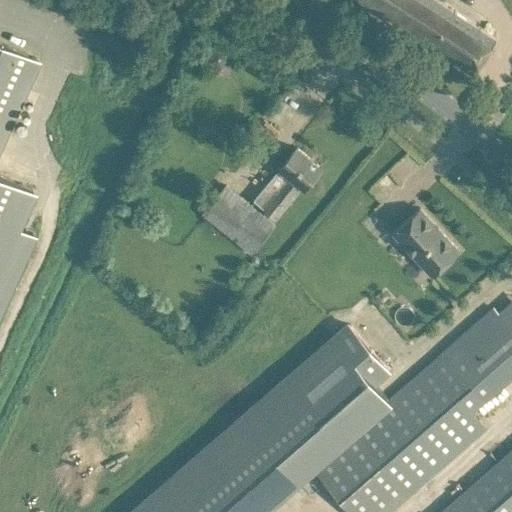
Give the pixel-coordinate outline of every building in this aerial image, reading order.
[(363,0),(474,72),(496,37),(439,0),(363,0)] [(0,303),(32,232),(16,225),(32,188),(0,173),(0,138),(36,58),(0,41),(0,303)] [(212,53),(212,59),(215,63),(221,64),(225,61),(226,55),(223,51),(217,50),(212,53)] [(254,199),(263,205),(277,217),(303,186),(304,187),(321,167),(297,147),(280,167),(254,199)] [(203,211),(216,222),(250,251),(274,223),(226,184),(203,211)] [(393,231),(433,274),(459,250),(420,207),(393,231)] [(511,327),(494,307),(478,321),(389,399),(312,465),(313,467),(351,511),(387,511),(486,427),(471,410),(493,391),(511,374),(511,327)] [(260,511),(313,467),(312,465),(389,399),(375,383),(390,369),(351,324),(133,511),(260,511)] [(511,511),(511,449),(509,452),(441,511),(511,511)]
